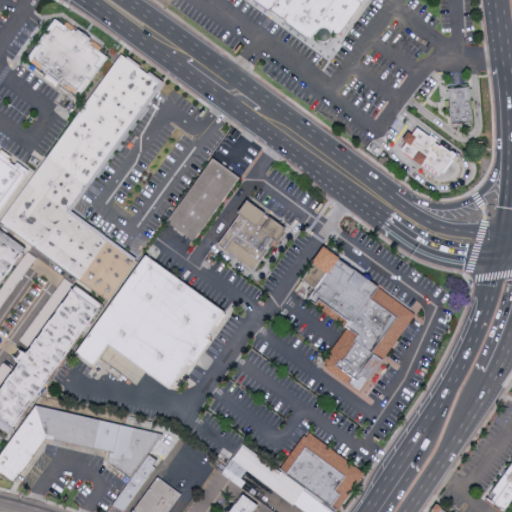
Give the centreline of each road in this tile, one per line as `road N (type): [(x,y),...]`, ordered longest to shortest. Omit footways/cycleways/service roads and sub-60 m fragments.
road 1 (primary): [(499,258),(452,381),(406,450)]
road 2 (primary): [(508,163),(482,195),(460,206),(402,203)]
road 3 (tertiary): [(388,220),(428,246),(499,258)]
